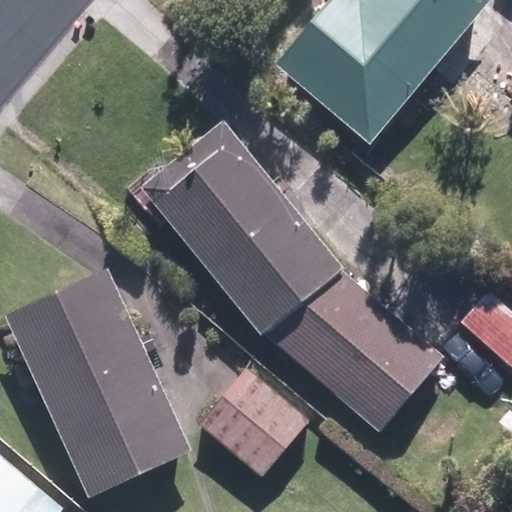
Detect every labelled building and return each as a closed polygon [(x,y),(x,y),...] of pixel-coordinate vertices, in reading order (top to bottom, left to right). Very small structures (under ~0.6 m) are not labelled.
[(511,0),(325,0),(272,63),(274,66),(368,144),(464,31),(511,71),(511,0)] [(223,120),(142,186),(261,333),(376,432),(442,357),(340,270),(345,267),(223,120)] [(7,316),(90,495),(193,448),(110,269),(7,316)] [(459,325),(511,370),(511,308),(489,289),(459,325)] [(202,427),(265,479),(311,422),(246,370),(202,427)] [(0,511),(63,511),(65,511),(0,456),(0,511)]
